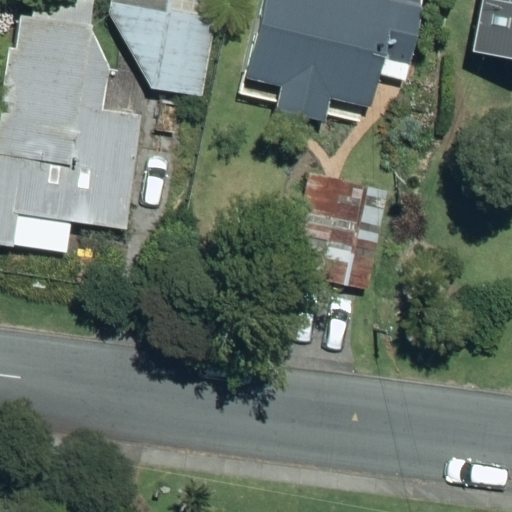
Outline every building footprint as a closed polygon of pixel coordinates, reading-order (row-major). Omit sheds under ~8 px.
[(6,245),(62,253),(66,223),(121,232),(137,115),(99,110),(106,66),(83,34),(87,0),(26,0),(24,18),(12,17),(8,48),(0,46),(0,248),(4,249),(6,245)] [(144,89),(197,98),(214,0),(107,0),(104,20),(144,89)] [(422,7),(388,0),(256,0),(238,83),(273,91),(269,113),(320,124),(325,101),(368,110),(375,76),(405,83),(422,7)] [(511,0),(470,0),(460,51),(511,61),(511,0)] [(315,279),(364,290),(386,187),(309,171),(300,216),(327,221),(315,279)]
